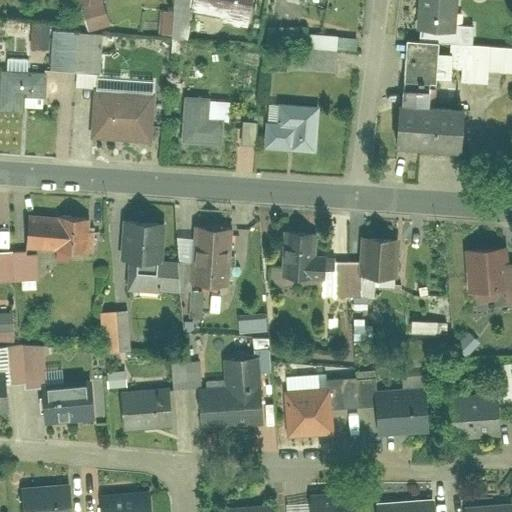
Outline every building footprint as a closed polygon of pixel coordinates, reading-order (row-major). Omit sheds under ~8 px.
[(78,0),(78,5),(83,5),(90,32),(108,26),(103,6),(108,7),(108,0),(78,0)] [(175,0),(171,42),(186,44),(191,0),(175,0)] [(193,0),(191,15),(249,24),(252,0),(193,0)] [(423,0),(419,41),(457,45),(461,0),(423,0)] [(158,8),(157,21),(171,22),(172,10),(158,8)] [(297,28),(268,27),(267,44),(296,45),(297,28)] [(2,30),(1,46),(15,47),(16,31),(2,30)] [(302,33),(300,48),(340,51),(341,37),(302,33)] [(97,90),(94,139),(151,142),(156,82),(104,78),(106,41),(79,39),(76,88),(97,90)] [(511,51),(407,43),(399,145),(440,148),(471,151),(476,83),(492,84),(493,70),(511,71),(511,51)] [(300,48),(298,73),(337,76),(340,51),(300,48)] [(29,58),(8,57),(5,110),(44,113),(47,76),(28,74),(29,58)] [(186,98),(183,141),(226,145),(230,102),(186,98)] [(269,103),(265,151),(316,154),(320,107),(269,103)] [(244,126),(242,149),(258,150),(260,127),(244,126)] [(91,250),(93,214),(33,210),(31,246),(91,250)] [(165,223),(130,222),(128,287),(180,288),(181,258),(164,257),(165,223)] [(235,229),(197,229),(197,287),(234,287),(235,229)] [(313,280),(315,230),(282,229),(281,279),(313,280)] [(394,279),(396,234),(363,232),(362,259),(337,258),(335,294),(363,295),(364,277),(394,279)] [(511,239),(462,245),(467,290),(504,286),(505,296),(511,295),(511,239)] [(39,250),(0,251),(0,276),(0,280),(40,278),(39,250)] [(128,306),(101,308),(104,349),(131,347),(128,306)] [(230,391),(202,393),(205,429),(266,425),(261,356),(228,358),(230,391)] [(199,361),(174,363),(176,387),(201,385),(199,361)] [(287,378),(291,431),(333,429),(332,405),(360,403),(358,373),(287,378)] [(404,393),(378,395),(380,430),(435,426),(433,389),(424,389),(423,376),(403,378),(404,393)] [(89,381),(46,388),(52,422),(94,415),(89,381)] [(166,395),(118,398),(119,430),(167,427),(166,395)] [(497,407),(451,410),(453,437),(499,434),(497,407)] [(67,511),(66,488),(24,491),(25,511),(67,511)] [(350,511),(349,491),(306,495),(307,511),(350,511)] [(149,511),(149,497),(104,498),(104,511),(149,511)] [(433,511),(433,499),(378,502),(377,511),(433,511)]
